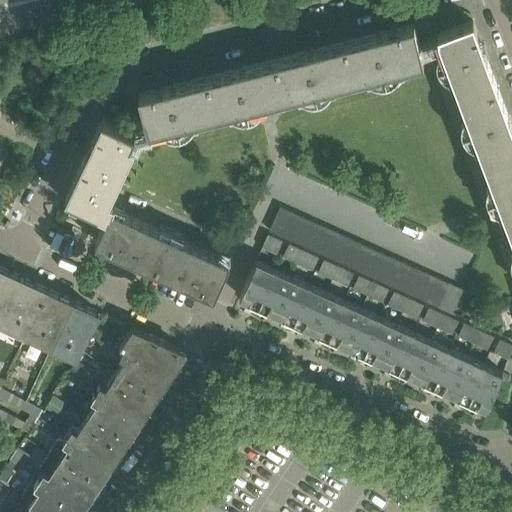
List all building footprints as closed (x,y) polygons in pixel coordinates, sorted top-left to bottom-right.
[(450,65),(462,99),(498,85),(485,52),(473,19),(437,31),(450,65)] [(415,23),(345,41),(355,77),(424,59),(415,23)] [(345,41),(277,58),(286,95),(355,77),(345,41)] [(277,58),(208,76),(217,112),(286,95),(277,58)] [(208,76),(139,93),(148,130),(170,124),(217,112),(208,76)] [(475,132),(488,165),(511,155),(511,122),(510,118),(498,85),(462,99),(475,132)] [(102,118),(65,197),(107,215),(114,201),(105,197),(136,133),(102,118)] [(500,198),(511,229),(511,155),(488,165),(500,198)] [(96,240),(155,266),(171,232),(112,206),(114,201),(107,215),(96,240)] [(281,236),(292,211),(281,206),(269,230),(281,236)] [(292,211),(281,236),(292,240),(303,216),(292,211)] [(292,240),(304,246),(315,221),(303,216),(292,240)] [(315,221),(304,246),(315,251),(326,226),(315,221)] [(315,251),(326,256),(338,231),(326,226),(315,251)] [(338,231),(326,256),(338,261),(349,236),(338,231)] [(155,266),(215,293),(230,259),(200,245),(171,232),(155,266)] [(284,240),(268,233),(262,246),(278,253),(284,240)] [(338,261),(349,266),(361,242),(349,236),(338,261)] [(361,242),(349,266),(361,272),(372,247),(361,242)] [(284,256),(298,263),(304,250),(290,243),(284,256)] [(361,272),(372,277),(384,252),(372,247),(361,272)] [(319,256),(304,250),(298,263),(313,269),(319,256)] [(384,252),(372,277),(384,282),(395,257),(384,252)] [(384,282),(395,287),(406,262),(395,257),(384,282)] [(251,312),(254,313),(274,267),(256,259),(240,294),(249,298),(243,311),(250,314),(251,312)] [(319,272),(333,278),(339,265),(325,259),(319,272)] [(406,262),(395,287),(406,292),(418,267),(406,262)] [(48,287),(0,265),(0,315),(29,329),(48,287)] [(354,272),(339,265),(333,278),(348,285),(354,272)] [(292,275),(274,267),(254,313),(263,317),(268,307),(276,311),(292,275)] [(406,292),(418,297),(429,273),(418,267),(406,292)] [(429,273),(418,297),(429,303),(441,278),(429,273)] [(309,283),(292,275),(276,311),(284,315),(279,325),(289,329),(309,283)] [(354,288),(369,295),(375,281),(360,275),(354,288)] [(429,303),(441,308),(452,283),(441,278),(429,303)] [(375,281),(369,295),(383,301),(389,288),(375,281)] [(311,327),(327,291),(309,283),(289,329),(291,330),(290,332),(298,336),(303,323),(311,327)] [(455,308),(464,288),(452,283),(441,308),(453,313),(455,308)] [(98,325),(105,313),(48,287),(29,329),(79,352),(93,323),(98,325)] [(389,303),(404,310),(410,297),(395,290),(389,303)] [(344,299),(327,291),(311,327),(319,330),(313,343),(320,346),(321,344),(324,345),(344,299)] [(423,303),(410,297),(404,310),(417,316),(423,303)] [(344,299),(324,345),(333,349),(338,339),(346,343),(362,307),(344,299)] [(424,320),(439,326),(445,313),(430,306),(424,320)] [(380,315),(362,307),(346,343),(354,346),(349,357),(359,361),(380,315)] [(459,319),(445,313),(439,326),(453,332),(459,319)] [(373,355),(381,359),(397,323),(380,315),(359,361),(361,362),(360,364),(368,368),(373,355)] [(474,341),(480,328),(465,322),(459,335),(474,341)] [(397,323),(381,359),(389,363),(383,375),(391,378),(392,376),(393,377),(414,330),(397,323)] [(129,360),(123,371),(139,381),(134,389),(151,400),(157,390),(160,390),(164,385),(163,382),(168,373),(174,364),(177,364),(183,355),(180,347),(136,327),(125,345),(120,353),(129,360)] [(480,328),(474,341),(488,348),(494,335),(480,328)] [(432,339),(414,330),(393,377),(403,381),(408,371),(416,375),(432,339)] [(509,358),(511,351),(511,342),(501,338),(495,351),(509,358)] [(450,347),(432,339),(416,375),(423,378),(419,388),(429,392),(450,347)] [(467,354),(450,347),(429,392),(432,394),(431,396),(437,399),(443,387),(450,390),(467,354)] [(484,362),(467,354),(450,390),(458,394),(453,406),(460,409),(461,407),(464,408),(484,362)] [(503,371),(484,362),(464,408),(473,413),(478,403),(487,407),(503,371)] [(102,403),(95,413),(112,424),(107,432),(123,443),(129,434),(132,433),(135,429),(134,426),(139,417),(144,409),(148,409),(151,404),(150,401),(151,400),(134,389),(139,381),(123,371),(112,389),(102,382),(97,390),(92,397),(102,403)] [(111,461),(117,453),(120,452),(123,447),(123,444),(123,443),(107,432),(112,424),(95,413),(83,432),(73,426),(68,433),(63,441),(73,447),(67,457),(83,468),(78,476),(94,487),(100,478),(103,478),(108,471),(107,468),(111,461)] [(77,511),(83,504),(88,496),(91,496),(95,490),(94,487),(78,476),(83,468),(67,457),(55,476),(45,469),(40,477),(35,485),(45,491),(38,501),(55,511),(54,511),(77,511)] [(54,511),(55,511),(38,501),(30,511),(54,511)]
